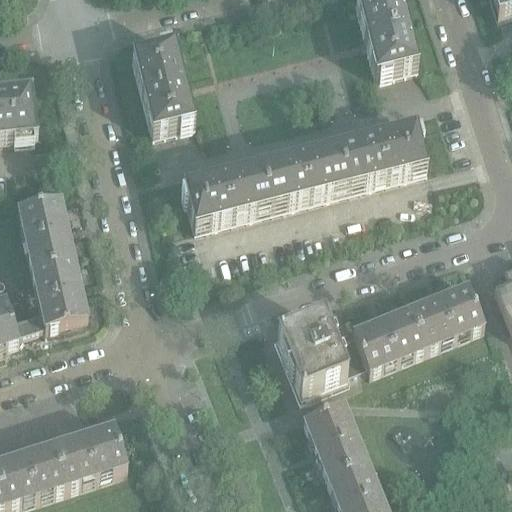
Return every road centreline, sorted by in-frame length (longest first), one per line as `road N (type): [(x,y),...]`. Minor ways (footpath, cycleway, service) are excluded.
road 1 (residential): [(142,344),(511,226)]
road 2 (residential): [(142,344),(75,32)]
road 3 (residential): [(511,203),(446,0)]
road 4 (residential): [(210,511),(142,344)]
road 5 (residential): [(75,32),(234,0)]
road 6 (residential): [(0,391),(142,344)]
